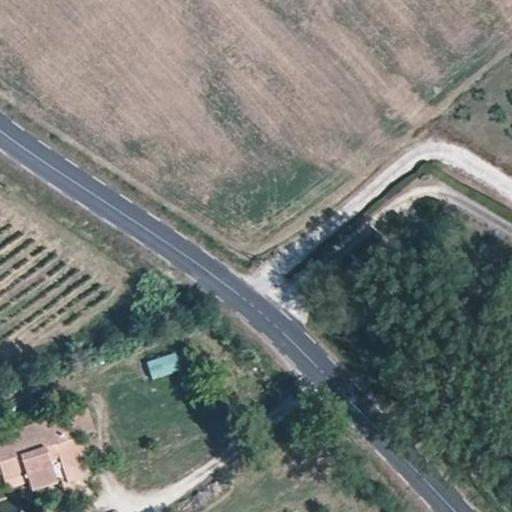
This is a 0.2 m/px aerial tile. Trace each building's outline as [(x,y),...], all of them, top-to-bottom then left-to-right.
[(150,382),(181,373),(176,353),(144,362),(150,382)] [(96,433),(88,411),(58,421),(66,443),(78,438),(96,433)] [(91,477),(78,438),(66,443),(58,421),(58,418),(0,437),(0,476),(2,476),(4,483),(26,475),(29,484),(31,492),(61,482),(66,481),(68,485),(74,483),(91,477)] [(29,484),(26,475),(4,483),(7,491),(29,484)] [(76,488),(74,483),(68,485),(66,481),(61,482),(64,492),(76,488)]
